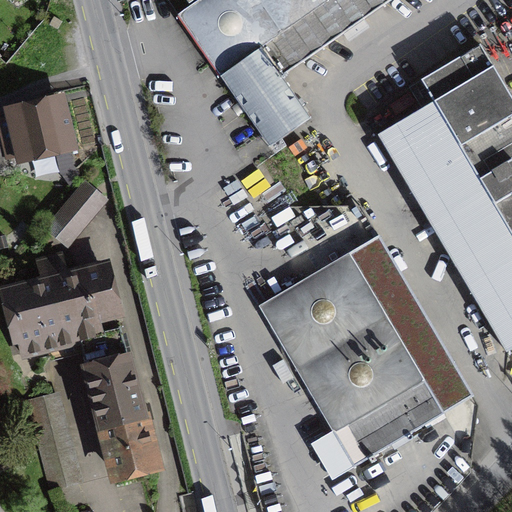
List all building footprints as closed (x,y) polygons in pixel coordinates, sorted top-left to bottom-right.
[(390,0),(188,0),(172,11),(266,150),(309,120),(279,76),(390,0)] [(511,349),(511,232),(494,201),(480,178),(511,158),(511,106),(478,50),(425,81),(437,101),(381,133),(509,351),(511,349)] [(61,91),(4,105),(11,132),(0,134),(0,168),(75,149),(61,91)] [(108,208),(86,190),(48,236),(70,254),(108,208)] [(511,190),(494,201),(511,232),(511,190)] [(377,238),(259,312),(356,466),(474,392),(377,238)] [(114,268),(3,294),(21,368),(80,354),(78,345),(107,338),(105,327),(127,322),(114,268)] [(134,354),(88,366),(119,485),(166,473),(134,354)] [(58,398),(28,406),(52,494),(83,486),(58,398)]
